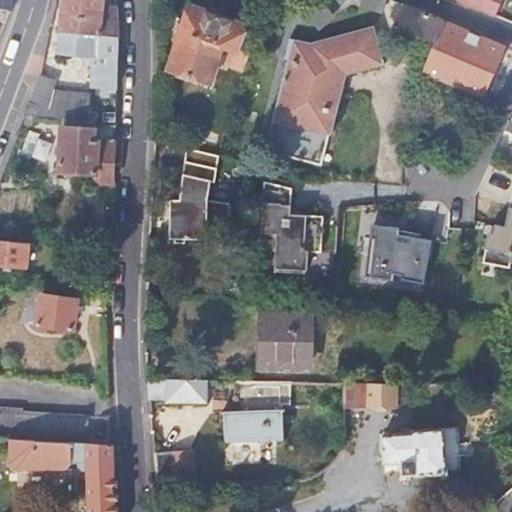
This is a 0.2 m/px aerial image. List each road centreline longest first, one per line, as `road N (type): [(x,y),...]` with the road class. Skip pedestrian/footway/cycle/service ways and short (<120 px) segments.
road 1 (residential): [(143,511),(126,323),(136,0)]
road 2 (residential): [(511,98),(480,183),(459,185),(429,164)]
